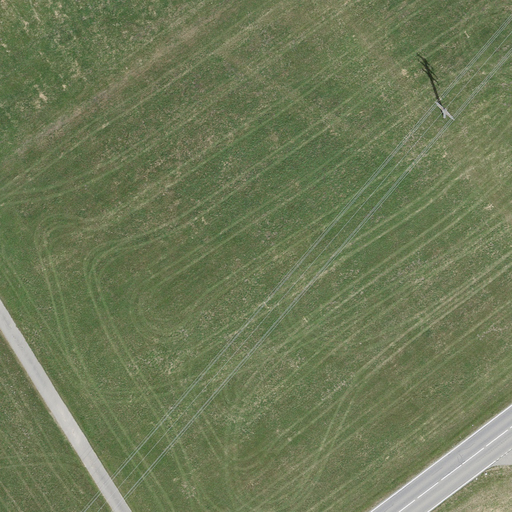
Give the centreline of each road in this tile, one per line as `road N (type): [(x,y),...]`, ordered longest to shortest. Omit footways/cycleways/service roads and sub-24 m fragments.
road 1 (track): [(127,511),(0,306)]
road 2 (primary): [(511,423),(395,511)]
